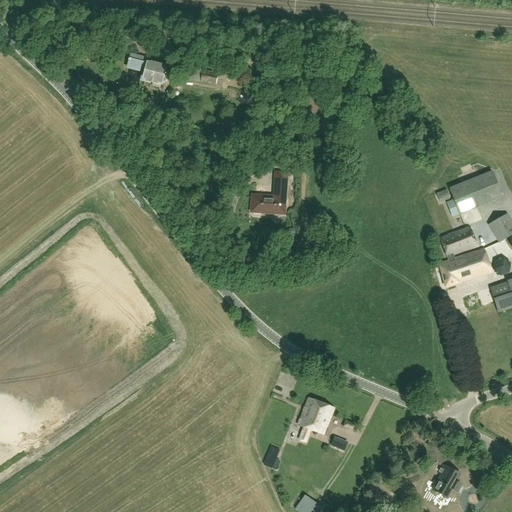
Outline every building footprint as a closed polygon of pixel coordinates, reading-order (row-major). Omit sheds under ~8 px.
[(170,69),(144,63),(145,57),(130,53),(126,69),(142,73),(140,81),(152,85),(152,87),(160,89),(161,86),(166,87),(170,69)] [(216,86),(218,74),(203,71),(201,83),(216,86)] [(503,197),(492,171),(449,189),(460,215),(503,197)] [(284,214),(286,181),(287,181),(288,175),(286,175),(286,174),(276,173),(274,197),(253,196),(252,202),(251,203),(250,208),(252,210),(251,210),(252,210),(251,212),(253,212),(254,212),(255,214),(260,214),(262,213),(284,214)] [(446,190),(436,194),(438,200),(448,196),(446,190)] [(511,235),(511,222),(507,215),(488,226),(499,244),(511,235)] [(491,273),(486,258),(493,256),(490,248),(483,250),(483,249),(454,260),(453,256),(476,247),(469,228),(439,239),(447,262),(438,265),(446,288),(491,273)] [(509,274),(511,264),(504,258),(495,262),(493,271),(501,277),(509,274)] [(472,289),(487,287),(485,278),(470,280),(472,289)] [(511,308),(511,280),(490,288),(498,313),(511,308)] [(494,300),(490,289),(482,292),(486,303),(494,300)] [(323,435),(334,408),(309,399),(298,426),(303,427),(298,441),(306,444),(311,431),(323,435)] [(359,422),(367,405),(357,400),(349,417),(359,422)] [(289,439),(290,420),(278,419),(278,439),(289,439)] [(353,432),(355,426),(345,422),(343,427),(353,432)] [(269,460),(266,466),(276,471),(279,465),(269,460)] [(443,497),(446,491),(442,489),(444,485),(452,490),(460,475),(448,468),(448,467),(443,464),(438,473),(441,475),(432,490),(427,498),(439,505),(440,501),(438,500),(440,496),(443,497)]
